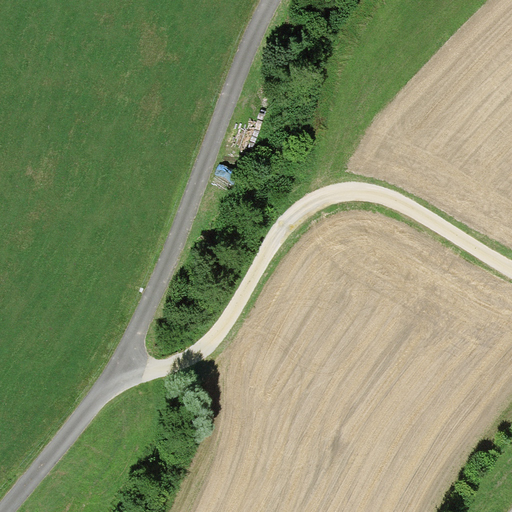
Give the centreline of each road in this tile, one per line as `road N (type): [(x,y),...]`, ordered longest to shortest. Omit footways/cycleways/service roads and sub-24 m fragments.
road 1 (unclassified): [(0,511),(122,373),(270,0)]
road 2 (track): [(511,272),(382,198),(346,191),(280,232),(206,344),(185,360),(122,373)]
